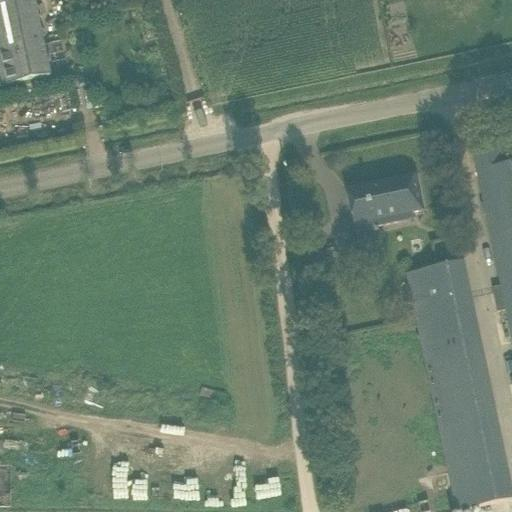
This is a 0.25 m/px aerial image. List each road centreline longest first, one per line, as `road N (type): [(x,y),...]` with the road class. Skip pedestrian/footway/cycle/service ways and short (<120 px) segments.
road 1 (unclassified): [(511,86),(0,186)]
road 2 (track): [(315,511),(266,134)]
